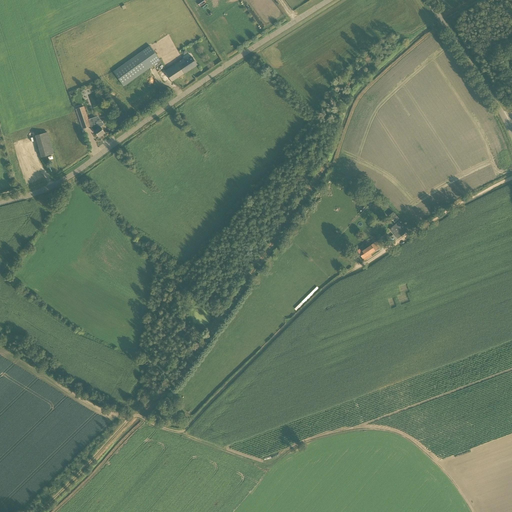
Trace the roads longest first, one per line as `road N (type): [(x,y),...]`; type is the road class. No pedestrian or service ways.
road 1 (track): [(511,180),(479,192),(322,291),(181,433)]
road 2 (tertiary): [(0,202),(66,178),(328,0)]
road 3 (track): [(181,433),(270,466),(313,438),(388,429),(438,465),(471,511)]
road 4 (tertiary): [(506,118),(431,0)]
road 5 (track): [(137,414),(40,511)]
